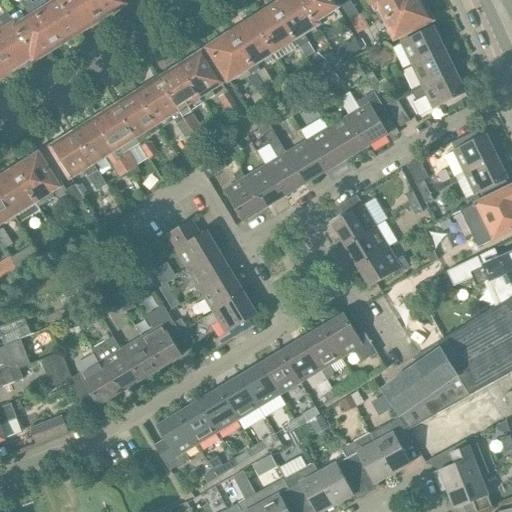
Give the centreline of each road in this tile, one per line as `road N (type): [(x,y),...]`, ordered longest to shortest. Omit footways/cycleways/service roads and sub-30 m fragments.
road 1 (residential): [(0,475),(90,441),(287,319)]
road 2 (residential): [(299,211),(511,95)]
road 3 (residential): [(0,130),(202,0)]
road 4 (residential): [(287,319),(343,286),(299,211)]
road 5 (residential): [(287,319),(244,245),(299,211)]
